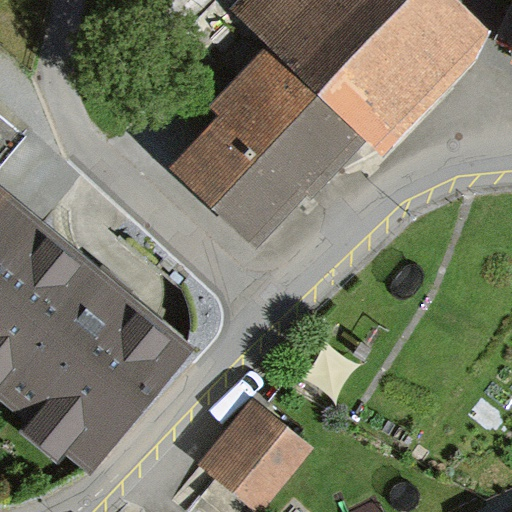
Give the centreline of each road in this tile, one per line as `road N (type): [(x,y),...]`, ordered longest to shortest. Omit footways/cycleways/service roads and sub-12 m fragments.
road 1 (residential): [(279,304),(74,141),(64,54),(77,0)]
road 2 (residential): [(74,511),(121,474),(279,304)]
road 3 (residential): [(279,304),(409,185),(511,161)]
